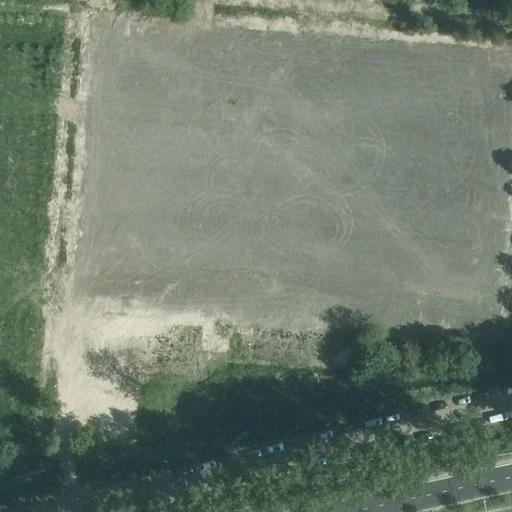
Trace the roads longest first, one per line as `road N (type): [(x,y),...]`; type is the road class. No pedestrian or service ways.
road 1 (unclassified): [(86,511),(511,405)]
road 2 (primary): [(511,482),(371,511)]
